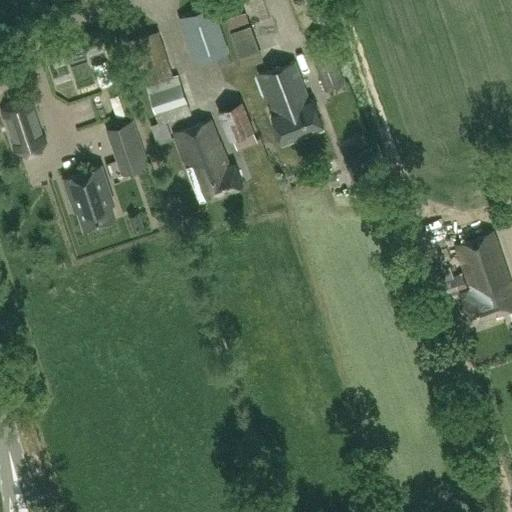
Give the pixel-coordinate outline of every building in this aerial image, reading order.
[(196,65),(229,54),(213,7),(180,18),(196,65)] [(245,12),(225,19),(228,28),(248,21),(245,12)] [(244,24),(224,32),(235,60),(255,53),(244,24)] [(191,115),(178,75),(174,76),(159,31),(130,41),(143,87),(148,86),(160,124),(153,127),(158,143),(172,139),(167,123),(191,115)] [(306,40),(325,91),(346,84),(328,33),(306,40)] [(295,62),(259,75),(274,115),(271,116),(282,143),(323,127),(313,100),(310,101),(295,62)] [(68,78),(34,90),(55,148),(88,136),(68,78)] [(82,83),(84,112),(108,110),(106,81),(82,83)] [(28,155),(39,152),(45,141),(31,100),(20,96),(9,100),(3,110),(17,151),(28,155)] [(241,103),(222,110),(232,139),(252,132),(241,103)] [(148,164),(133,119),(109,127),(125,172),(148,164)] [(209,120),(174,133),(187,168),(186,168),(198,201),(241,186),(233,164),(227,166),(209,120)] [(343,159),(352,182),(369,175),(361,153),(343,159)] [(107,193),(110,193),(101,165),(64,177),(72,200),(75,199),(84,226),(115,216),(107,193)] [(416,185),(420,199),(440,193),(437,179),(416,185)] [(469,186),(455,191),(463,212),(477,207),(469,186)] [(129,216),(133,229),(143,226),(138,213),(129,216)] [(461,297),(470,321),(511,305),(511,287),(492,233),(456,246),(473,293),(461,297)] [(60,240),(65,264),(82,260),(77,236),(60,240)] [(445,266),(438,268),(442,279),(441,280),(448,300),(460,298),(458,290),(468,288),(463,274),(450,277),(445,266)]
